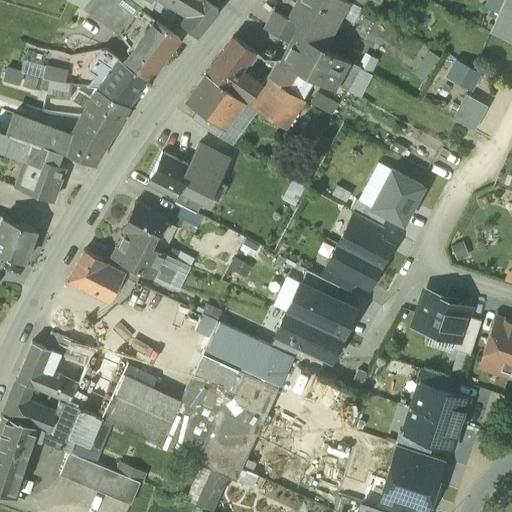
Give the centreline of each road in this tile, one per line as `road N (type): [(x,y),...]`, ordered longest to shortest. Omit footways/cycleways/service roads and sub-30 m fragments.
road 1 (residential): [(0,370),(146,124),(246,0)]
road 2 (residential): [(511,118),(418,262)]
